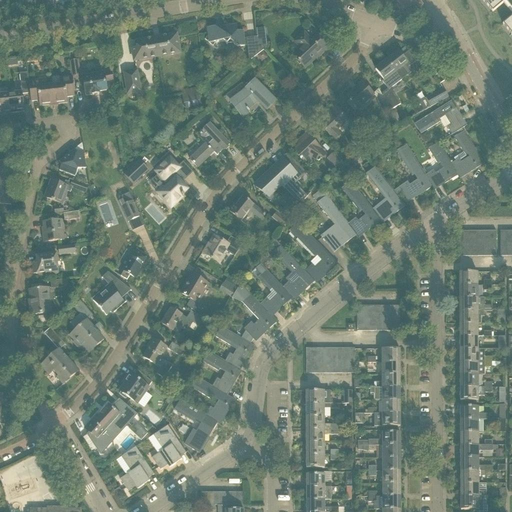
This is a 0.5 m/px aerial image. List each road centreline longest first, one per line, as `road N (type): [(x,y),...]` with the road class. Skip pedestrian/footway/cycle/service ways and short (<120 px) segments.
road 1 (residential): [(56,427),(92,391),(202,216),(246,161),(357,54),(374,23)]
road 2 (residential): [(56,427),(28,380),(16,333),(22,255),(47,148),(29,126),(0,131)]
road 3 (residential): [(247,440),(264,361),(430,225)]
road 4 (residential): [(439,511),(430,225)]
road 5 (residential): [(0,40),(233,0)]
road 6 (residential): [(511,138),(447,26)]
road 7 (residential): [(146,511),(247,440)]
